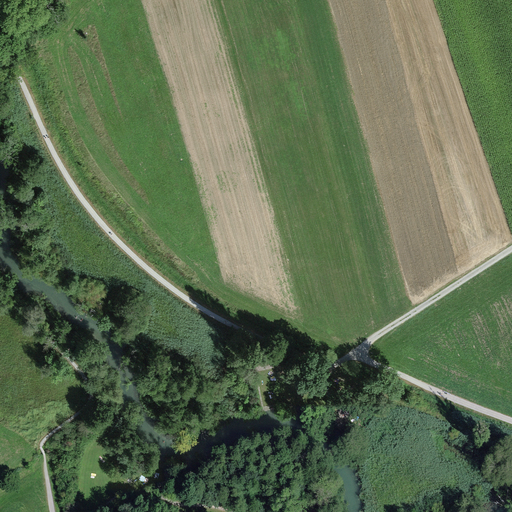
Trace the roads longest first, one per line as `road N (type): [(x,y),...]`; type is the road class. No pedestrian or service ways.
road 1 (track): [(353,355),(326,366),(207,313),(133,258),(68,183),(0,25)]
road 2 (track): [(511,247),(353,355)]
road 3 (track): [(511,422),(353,355)]
road 4 (track): [(100,511),(118,494),(147,490),(174,504),(236,511)]
